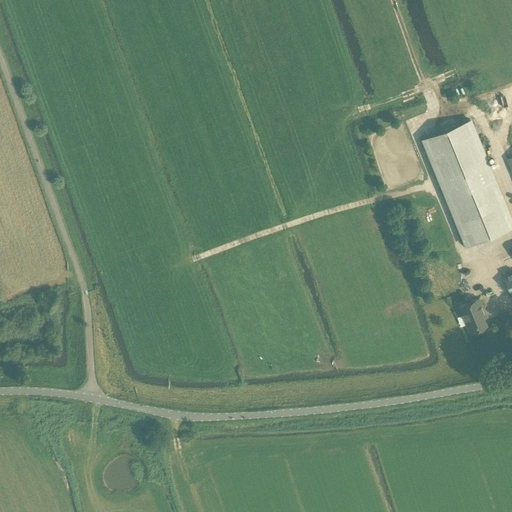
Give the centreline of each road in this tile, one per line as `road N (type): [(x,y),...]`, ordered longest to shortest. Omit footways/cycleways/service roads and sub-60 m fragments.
road 1 (tertiary): [(0,391),(234,417),(511,386)]
road 2 (track): [(428,187),(330,210),(189,259)]
road 3 (track): [(393,0),(435,117)]
